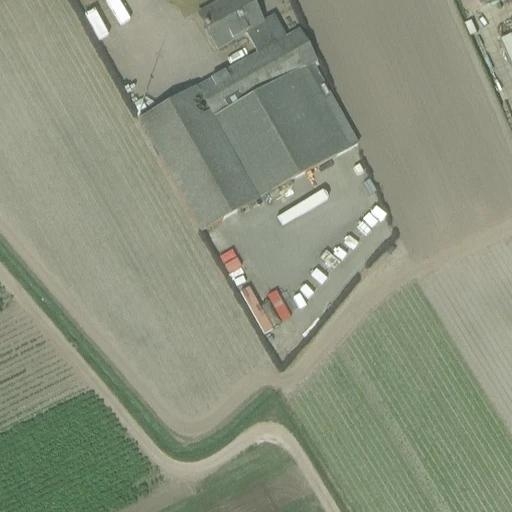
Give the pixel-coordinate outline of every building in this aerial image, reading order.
[(102,0),(77,0),(87,23),(108,15),(102,0)] [(200,237),(356,150),(311,67),(314,65),(297,34),(284,41),(272,19),(260,25),(245,0),(227,0),(197,17),(203,28),(202,29),(204,33),(206,32),(216,52),(246,35),(257,56),(137,123),(200,237)] [(477,0),(481,8),(499,0),(477,0)] [(511,37),(500,43),(511,71),(511,37)] [(372,271),(380,260),(360,246),(352,258),(372,271)] [(317,299),(334,315),(360,286),(343,271),(317,299)] [(318,306),(310,320),(323,328),(331,314),(318,306)]
